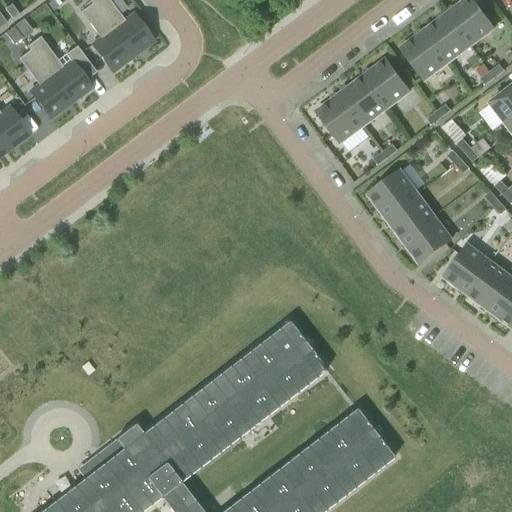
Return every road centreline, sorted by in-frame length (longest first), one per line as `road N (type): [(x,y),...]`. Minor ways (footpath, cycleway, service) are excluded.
road 1 (residential): [(265,104),(390,276),(511,365)]
road 2 (residential): [(161,0),(186,38),(183,64),(0,201)]
road 3 (unclassified): [(10,247),(242,74)]
road 4 (residential): [(402,0),(281,91)]
road 5 (unclassified): [(242,74),(339,0)]
